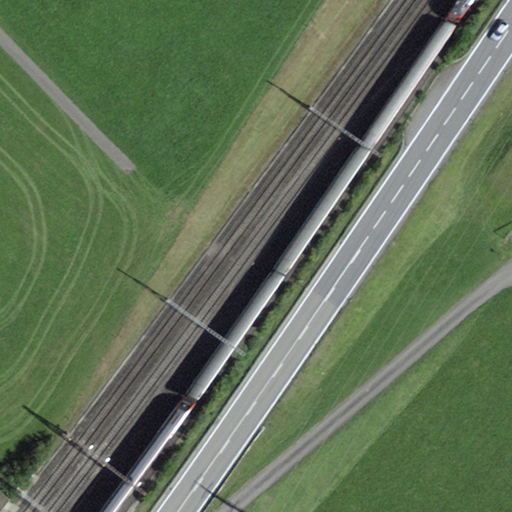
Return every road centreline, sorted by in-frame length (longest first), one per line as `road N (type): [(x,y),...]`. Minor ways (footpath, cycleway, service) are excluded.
road 1 (secondary): [(511,22),(175,511)]
road 2 (track): [(126,166),(0,34)]
